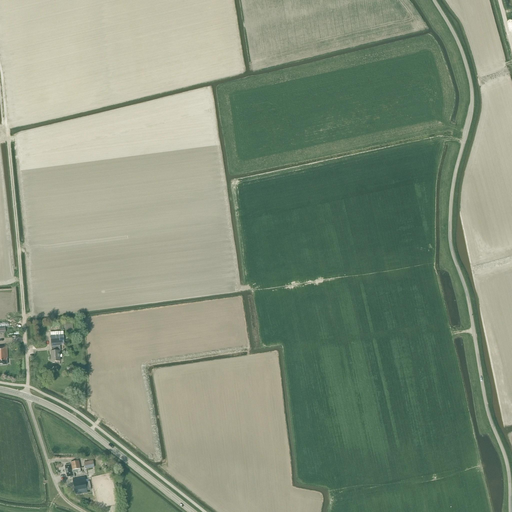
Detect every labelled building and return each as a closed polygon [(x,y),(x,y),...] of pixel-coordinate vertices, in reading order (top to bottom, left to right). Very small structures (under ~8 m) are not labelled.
[(7,324),(7,323),(0,322),(0,331),(6,332),(6,326),(9,326),(9,324),(7,324)] [(64,335),(51,336),(51,344),(64,343),(64,335)] [(51,347),(52,352),(51,352),(51,362),(52,362),(53,363),(55,363),(55,362),(60,361),(59,351),(60,351),(60,346),(51,347)] [(70,478),(75,478),(74,472),(72,472),(72,471),(80,469),(79,461),(70,463),(71,465),(65,466),(67,477),(70,477),(70,478)] [(72,480),(75,495),(87,493),(87,491),(91,490),(90,481),(88,482),(88,480),(86,480),(85,477),(72,480)]
